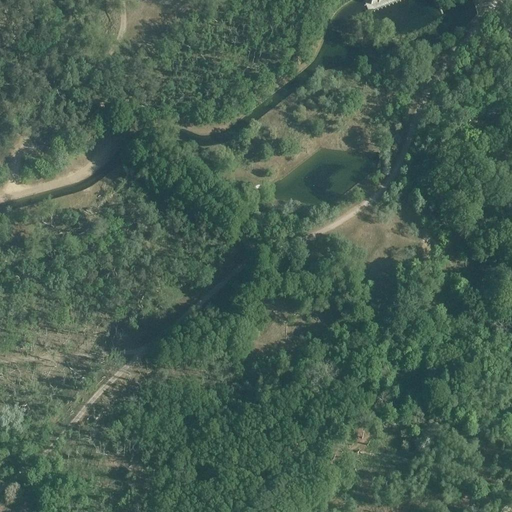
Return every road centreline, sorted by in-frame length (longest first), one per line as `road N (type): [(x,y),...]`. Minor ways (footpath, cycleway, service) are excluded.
road 1 (track): [(495,0),(439,71),(399,166),(378,193),(309,236),(257,251)]
road 2 (track): [(0,490),(146,349)]
road 3 (track): [(257,251),(146,349)]
road 4 (track): [(117,134),(103,116),(95,78),(123,32),(121,0)]
road 5 (track): [(0,198),(78,177),(117,134)]
